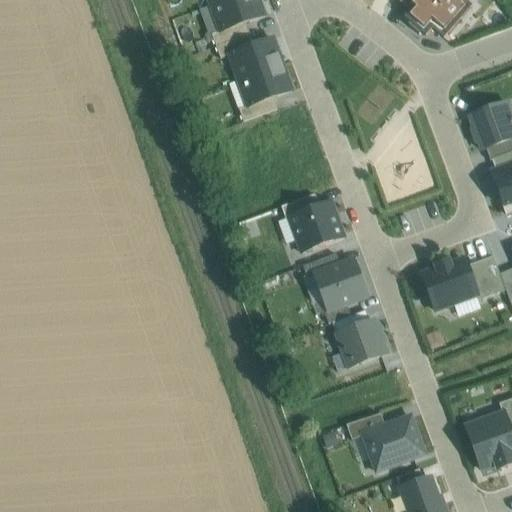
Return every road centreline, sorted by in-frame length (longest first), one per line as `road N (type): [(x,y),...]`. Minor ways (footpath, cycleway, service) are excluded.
road 1 (residential): [(381,259),(473,511)]
road 2 (residential): [(289,10),(381,259)]
road 3 (residential): [(425,80),(468,199),(456,230),(381,259)]
road 4 (residential): [(289,10),(318,5),(352,15),(399,46),(425,80)]
